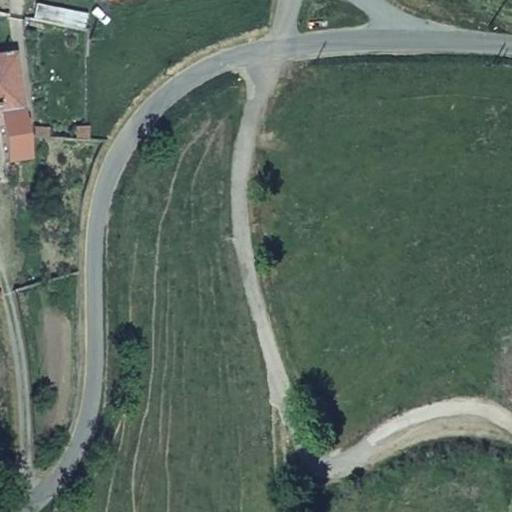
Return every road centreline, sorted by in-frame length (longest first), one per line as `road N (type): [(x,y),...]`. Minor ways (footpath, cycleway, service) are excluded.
road 1 (residential): [(18,511),(69,464),(82,438),(93,389),(100,194),(139,120),(174,86),(222,58),(339,40),(511,44)]
road 2 (track): [(277,388),(283,511)]
